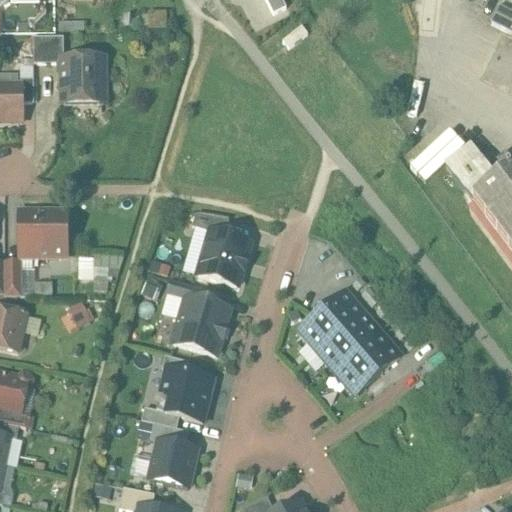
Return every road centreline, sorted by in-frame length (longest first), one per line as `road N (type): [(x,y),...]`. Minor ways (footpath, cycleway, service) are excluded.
road 1 (residential): [(271,399),(262,354),(300,223)]
road 2 (residential): [(309,455),(418,379)]
